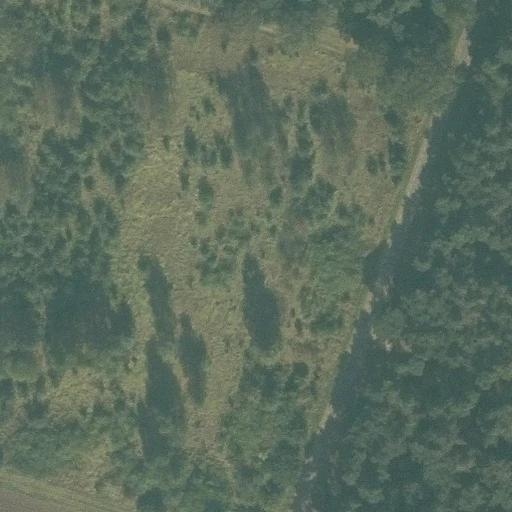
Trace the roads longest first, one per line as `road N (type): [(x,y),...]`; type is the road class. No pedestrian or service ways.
road 1 (unclassified): [(294,511),(480,0)]
road 2 (track): [(454,73),(156,0)]
